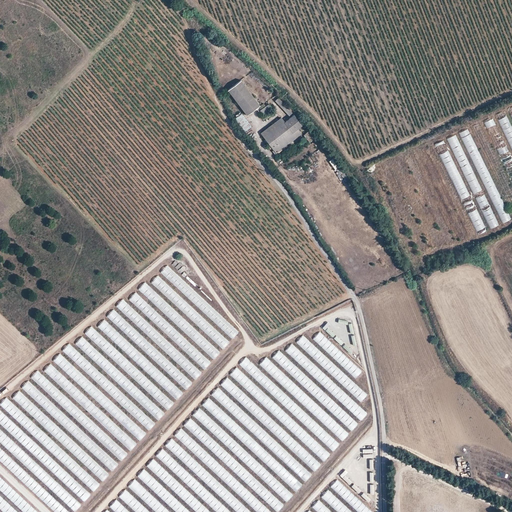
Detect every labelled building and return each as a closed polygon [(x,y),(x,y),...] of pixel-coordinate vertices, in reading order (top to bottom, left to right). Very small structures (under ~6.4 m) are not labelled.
[(227,90),(246,115),(253,110),(259,105),(240,80),(227,90)] [(278,97),(275,100),(289,115),(292,112),(278,97)] [(260,110),(264,114),(272,108),(269,103),(260,110)] [(250,125),(241,113),(236,116),(245,129),(250,125)] [(268,143),(276,153),(301,133),(297,128),(301,125),(293,114),(284,122),(280,117),(260,133),(268,143)] [(492,116),(483,120),(492,139),(501,135),(492,116)] [(511,121),(511,119),(502,123),(511,146),(511,121)] [(461,130),(495,214),(504,210),(470,127),(461,130)] [(303,135),(309,142),(313,138),(308,132),(303,135)] [(448,137),(489,229),(498,225),(456,133),(448,137)] [(435,142),(476,234),(485,230),(444,138),(435,142)] [(511,154),(505,138),(497,141),(511,179),(511,154)] [(312,164),(317,160),(313,154),(308,158),(312,164)] [(499,213),(502,222),(511,220),(507,210),(499,213)] [(180,262),(175,265),(180,273),(185,269),(180,262)] [(172,283),(179,277),(167,264),(160,271),(172,283)] [(156,275),(151,282),(177,305),(183,299),(156,275)] [(164,312),(170,305),(143,282),(137,289),(164,312)] [(115,305),(143,331),(149,324),(122,298),(115,305)] [(376,298),(367,300),(391,386),(400,383),(376,298)] [(139,334),(112,309),(106,315),(133,340),(139,334)] [(103,319),(97,325),(119,345),(125,339),(103,319)] [(232,338),(238,332),(225,319),(218,326),(232,338)] [(90,326),(84,333),(111,357),(117,351),(90,326)] [(327,326),(325,329),(332,336),(334,333),(327,326)] [(355,378),(362,371),(318,331),(312,338),(355,378)] [(213,339),(223,348),(229,342),(220,333),(213,339)] [(296,341),(360,402),(366,395),(302,334),(296,341)] [(341,344),(343,342),(335,334),(333,337),(341,344)] [(75,342),(98,363),(104,357),(81,336),(75,342)] [(62,349),(99,385),(106,378),(68,343),(62,349)] [(210,343),(204,349),(214,358),(219,352),(210,343)] [(341,389),(291,343),(284,350),(335,396),(341,389)] [(344,343),(342,346),(350,351),(352,348),(344,343)] [(278,350),(272,357),(320,401),(327,395),(278,350)] [(59,352),(52,359),(139,440),(146,433),(59,352)] [(258,364),(303,403),(309,397),(264,357),(258,364)] [(43,370),(131,450),(137,443),(49,363),(43,370)] [(186,370),(195,379),(201,373),(192,364),(186,370)] [(235,367),(229,374),(277,417),(281,413),(283,415),(279,419),(296,434),(301,428),(285,414),(286,413),(235,367)] [(30,377),(64,408),(68,404),(65,402),(68,399),(36,370),(30,377)] [(180,383),(186,389),(192,383),(186,377),(180,383)] [(226,377),(219,384),(282,440),(287,434),(254,405),(256,403),(226,377)] [(47,411),(54,404),(27,380),(21,386),(47,411)] [(271,383),(266,389),(290,410),(294,414),(300,408),(271,383)] [(412,386),(418,414),(427,412),(421,384),(412,386)] [(288,453),(217,387),(210,394),(281,460),(288,453)] [(398,389),(409,442),(419,439),(408,387),(398,389)] [(18,390),(12,396),(31,414),(37,408),(18,390)] [(395,394),(385,397),(398,443),(408,440),(395,394)] [(6,396),(0,402),(0,403),(26,429),(32,422),(6,396)] [(201,404),(296,491),(303,484),(208,397),(201,404)] [(349,408),(360,420),(365,415),(354,403),(349,408)] [(149,412),(158,420),(164,413),(156,405),(149,412)] [(192,415),(287,502),(294,494),(247,451),(246,451),(213,421),(213,422),(198,408),(192,415)] [(0,423),(14,436),(20,430),(0,410),(0,423)] [(276,511),(277,511),(284,505),(190,417),(183,424),(276,511)] [(341,425),(333,433),(341,440),(356,423),(351,418),(347,422),(345,421),(341,425)] [(180,428),(173,436),(257,511),(272,511),(248,490),(180,428)] [(0,429),(0,433),(6,438),(3,441),(3,442),(8,436),(0,429)] [(252,511),(248,508),(247,509),(171,438),(164,445),(236,511),(252,511)] [(326,444),(332,450),(338,444),(333,438),(326,444)] [(428,448),(438,446),(436,439),(427,442),(428,448)] [(126,455),(110,440),(105,445),(121,460),(126,455)] [(0,447),(0,460),(3,463),(9,456),(0,447)] [(231,511),(161,448),(155,455),(216,511),(231,511)] [(112,470),(118,464),(105,451),(103,452),(100,450),(95,455),(112,470)] [(325,450),(319,455),(322,460),(328,455),(325,450)] [(310,455),(304,461),(314,470),(320,464),(310,455)] [(91,470),(103,481),(108,474),(97,464),(91,470)] [(339,474),(349,484),(352,480),(349,477),(351,474),(344,468),(339,474)] [(179,511),(202,470),(192,470),(191,471),(197,474),(180,475),(181,472),(180,472),(173,486),(169,483),(172,490),(136,491),(140,500),(123,491),(122,492),(131,511),(179,511)] [(92,491),(99,484),(92,477),(85,483),(92,491)] [(0,478),(0,489),(23,511),(24,511),(30,506),(0,478)] [(358,511),(372,511),(337,479),(330,486),(358,511)] [(357,492),(360,489),(354,482),(351,485),(357,492)] [(73,491),(83,501),(90,495),(80,484),(73,491)] [(368,501),(370,498),(363,491),(360,494),(368,501)] [(18,511),(0,495),(0,508),(4,511),(18,511)] [(73,496),(66,503),(74,511),(81,505),(73,496)] [(54,511),(68,511),(58,502),(51,509),(54,511)]
